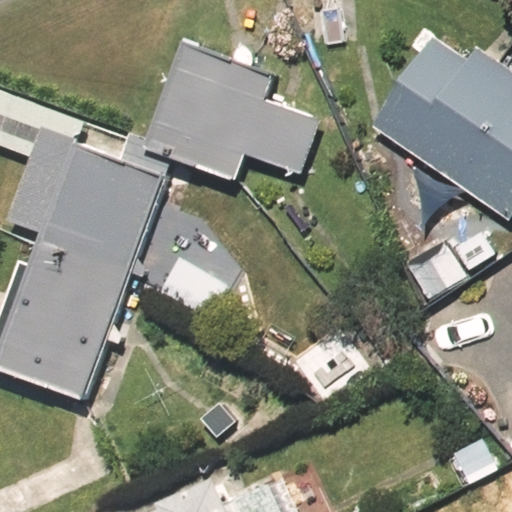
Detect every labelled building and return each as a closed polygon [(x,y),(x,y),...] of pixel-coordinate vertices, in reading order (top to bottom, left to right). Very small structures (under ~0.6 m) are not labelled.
[(476,60),(440,36),(379,127),(511,215),(511,65),(485,47),(476,60)] [(272,99),(281,73),(191,40),(155,139),(152,147),(178,157),(242,180),(252,154),(308,175),(328,119),(272,99)] [(46,131),(82,144),(90,122),(0,89),(0,144),(37,157),(46,131)] [(82,144),(46,131),(37,157),(13,220),(49,233),(41,255),(0,366),(0,369),(88,402),(129,292),(171,177),(125,160),(82,144)] [(133,138),(125,160),(171,177),(178,157),(152,147),(155,139),(135,132),(133,138)] [(234,511),(219,477),(209,481),(162,502),(165,509),(158,511),(234,511)] [(127,511),(122,501),(97,511),(127,511)]
